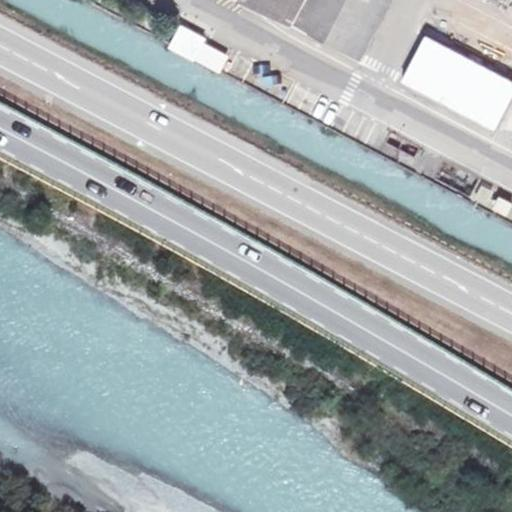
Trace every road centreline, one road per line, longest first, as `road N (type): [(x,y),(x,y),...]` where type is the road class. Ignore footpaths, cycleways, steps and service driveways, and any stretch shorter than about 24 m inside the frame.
road 1 (trunk): [(0,132),(511,418)]
road 2 (secondary): [(0,48),(511,317)]
